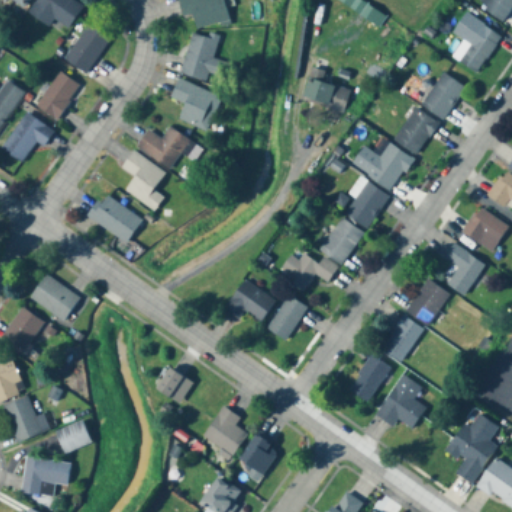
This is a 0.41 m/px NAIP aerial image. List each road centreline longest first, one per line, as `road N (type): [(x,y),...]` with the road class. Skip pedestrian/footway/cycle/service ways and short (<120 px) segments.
road 1 (residential): [(442,511),(0,195)]
road 2 (residential): [(293,404),(511,94)]
road 3 (residential): [(39,223),(142,66),(148,37),(136,0)]
